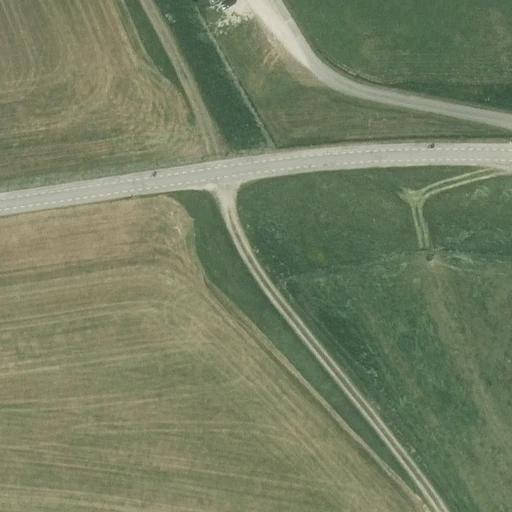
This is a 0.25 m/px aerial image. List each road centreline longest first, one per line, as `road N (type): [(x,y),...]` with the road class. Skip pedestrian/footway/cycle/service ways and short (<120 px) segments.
road 1 (tertiary): [(0,207),(309,163),(511,158)]
road 2 (track): [(224,173),(246,254),(442,511)]
